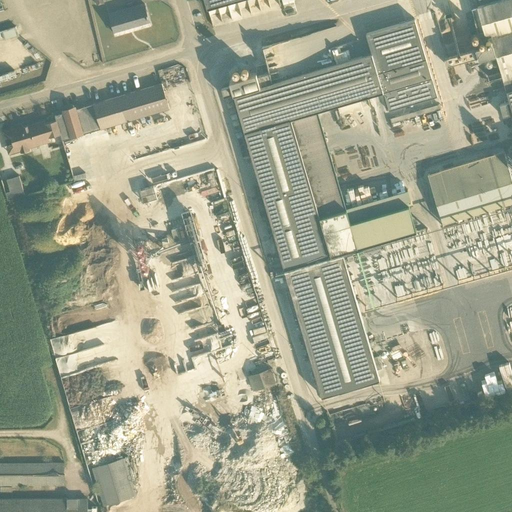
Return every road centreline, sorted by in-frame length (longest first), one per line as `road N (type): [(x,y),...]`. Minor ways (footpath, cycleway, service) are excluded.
road 1 (residential): [(194,51),(335,511)]
road 2 (unknown): [(418,0),(459,135),(457,143),(408,159),(460,304),(511,289)]
road 3 (unknown): [(224,376),(190,395),(172,392),(125,297),(130,204),(143,188),(184,170)]
road 4 (unclassified): [(0,107),(194,51)]
road 5 (unknown): [(251,356),(184,170)]
road 6 (unclassified): [(194,51),(376,0)]
road 7 (unknown): [(310,432),(277,451),(252,449),(224,376)]
